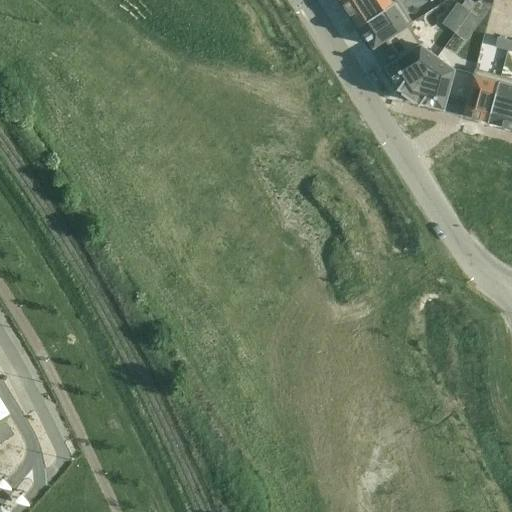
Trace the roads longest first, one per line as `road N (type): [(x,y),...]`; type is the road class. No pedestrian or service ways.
road 1 (residential): [(402,156),(455,242),(511,296)]
road 2 (residential): [(303,0),(368,101)]
